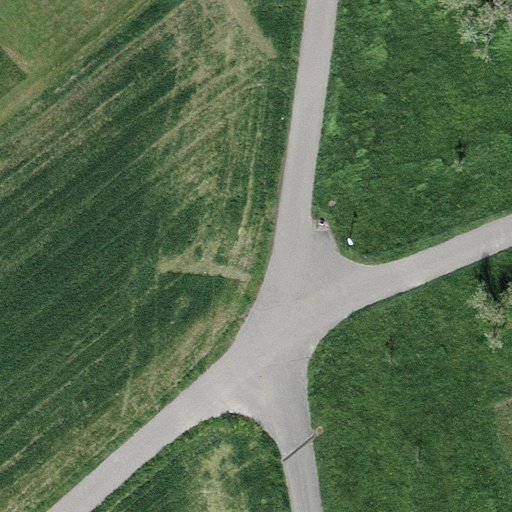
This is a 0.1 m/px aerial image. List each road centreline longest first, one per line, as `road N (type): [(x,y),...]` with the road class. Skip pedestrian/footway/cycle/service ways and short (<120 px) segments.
road 1 (track): [(511,227),(293,325),(76,511)]
road 2 (residential): [(310,511),(299,453),(290,230),(319,0)]
